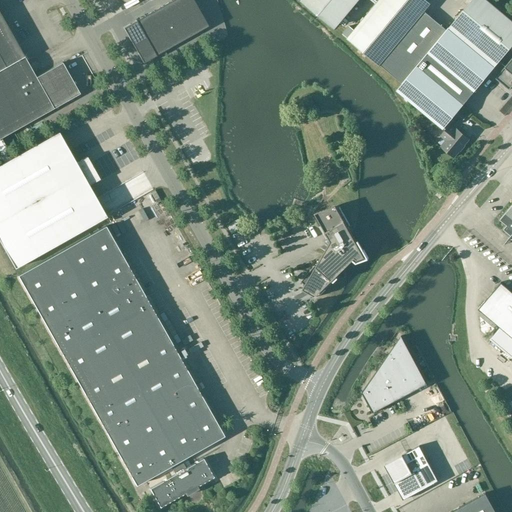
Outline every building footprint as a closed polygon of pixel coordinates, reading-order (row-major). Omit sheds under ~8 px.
[(0,0),(0,156),(4,163),(0,164),(0,242),(14,268),(106,217),(88,185),(99,179),(87,157),(76,163),(58,132),(12,158),(1,138),(29,122),(53,108),(80,94),(62,62),(36,77),(24,56),(0,13),(0,0)] [(192,0),(171,0),(122,27),(142,62),(208,26),(192,0)] [(299,0),(334,29),(356,3),(361,7),(366,0),(299,0)] [(443,130),(495,68),(511,46),(511,21),(486,0),(472,0),(447,31),(424,12),(430,5),(424,0),(379,0),(347,39),(379,66),(380,65),(403,84),(397,91),(443,130)] [(511,58),(495,78),(509,90),(511,86),(511,58)] [(25,131),(36,125),(34,121),(22,127),(25,131)] [(441,147),(454,157),(469,139),(456,129),(455,130),(450,125),(441,136),(446,141),(441,147)] [(511,205),(500,219),(507,225),(503,229),(511,236),(511,234),(511,205)] [(320,211),(314,213),(330,241),(316,266),(315,265),(301,282),(305,285),(302,290),(315,297),(344,269),(355,257),(357,260),(365,257),(335,206),(320,211)] [(160,507),(176,498),(184,493),(186,496),(199,488),(197,486),(213,477),(203,458),(185,468),(181,460),(223,436),(105,226),(18,276),(136,485),(170,465),(175,473),(149,488),(160,507)] [(511,291),(501,282),(478,309),(483,312),(500,327),(489,340),(509,356),(511,358),(511,291)] [(401,336),(362,392),(363,394),(364,394),(373,410),(371,410),(372,413),(427,384),(401,336)] [(419,445),(384,464),(403,500),(438,481),(419,445)] [(495,511),(486,493),(450,511),(495,511)]
